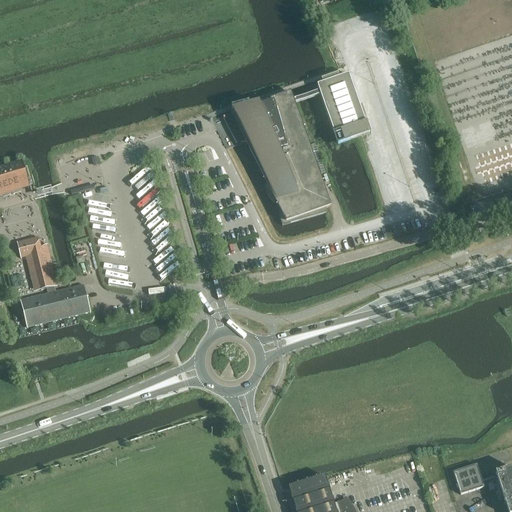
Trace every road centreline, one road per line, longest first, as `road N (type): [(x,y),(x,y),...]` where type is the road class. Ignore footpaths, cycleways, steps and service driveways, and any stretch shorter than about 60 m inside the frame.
road 1 (secondary): [(318,332),(511,272)]
road 2 (secondary): [(147,390),(0,441)]
